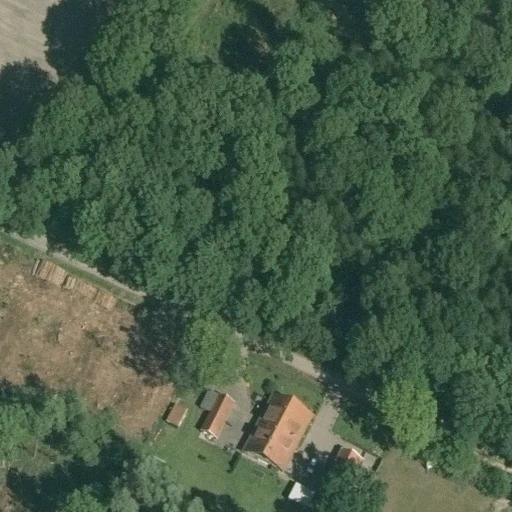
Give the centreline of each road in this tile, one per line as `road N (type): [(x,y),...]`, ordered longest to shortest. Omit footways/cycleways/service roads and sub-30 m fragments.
road 1 (unclassified): [(374,396),(0,225)]
road 2 (track): [(43,245),(223,0)]
road 3 (track): [(511,460),(374,396)]
